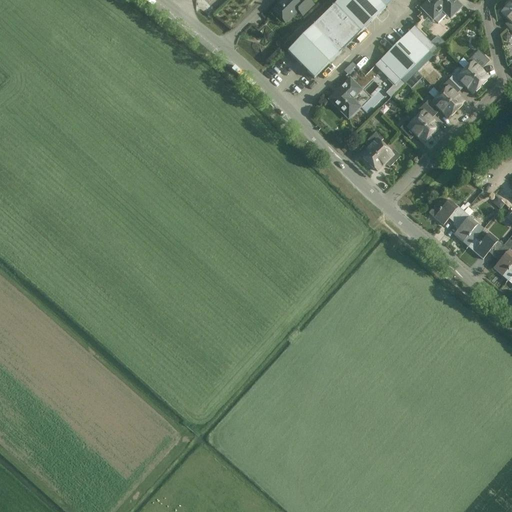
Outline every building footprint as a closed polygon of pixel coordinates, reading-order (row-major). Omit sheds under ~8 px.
[(273,12),(285,24),(298,12),(302,16),(313,5),(307,0),(298,0),(296,2),(294,0),(283,0),(282,1),(283,2),(273,12)] [(340,0),(330,11),(316,25),(343,51),(357,38),(385,9),(376,0),(340,0)] [(431,0),(422,9),(432,19),(442,10),(449,18),(460,7),(452,0),(431,0)] [(507,28),(511,33),(511,8),(510,6),(502,14),(511,24),(507,28)] [(316,25),(287,53),(314,80),(343,51),(316,25)] [(409,33),(429,53),(433,57),(445,45),(437,37),(430,44),(428,41),(415,28),(409,33)] [(400,82),(429,53),(409,33),(380,61),(394,75),(400,82)] [(465,71),(480,87),(488,79),(479,69),(487,61),(478,52),(467,63),(470,67),(465,71)] [(394,75),(380,61),(375,67),(388,81),(395,87),(387,95),(390,99),(404,86),(400,82),(394,75)] [(355,63),(346,71),(351,77),(360,69),(355,63)] [(462,85),(472,95),(480,87),(465,71),(460,77),(456,73),(449,80),(458,89),(462,85)] [(417,84),(412,79),(406,85),(411,90),(417,84)] [(440,96),(456,111),(464,103),(454,94),(458,89),(449,80),(442,87),(445,91),(440,96)] [(330,101),(348,119),(359,109),(351,101),(360,92),(350,81),(330,101)] [(438,110),(447,119),(456,111),(440,96),(435,101),(432,98),(425,105),(434,114),(438,110)] [(416,120),(431,136),(439,128),(429,118),(434,114),(425,105),(417,112),(421,116),(416,120)] [(415,136),(423,144),(431,136),(416,120),(411,125),(407,122),(400,129),(411,140),(415,136)] [(361,156),(369,164),(385,149),(380,144),(383,141),(376,133),(367,142),(371,146),(361,156)] [(369,164),(377,172),(387,163),(391,167),(400,158),(393,151),(390,154),(385,149),(369,164)] [(428,214),(443,227),(449,220),(453,224),(453,225),(453,226),(464,213),(469,207),(466,204),(464,207),(462,206),(459,210),(459,209),(449,201),(444,207),(439,202),(428,214)] [(470,218),(464,213),(453,226),(454,226),(455,227),(457,232),(454,236),(468,248),(478,237),(483,230),(469,218),(470,218)] [(468,248),(482,261),(489,253),(494,258),(504,247),(498,242),(498,243),(489,235),(483,241),(478,237),(468,248)] [(493,270),(507,282),(511,277),(511,266),(511,265),(511,255),(509,252),(511,247),(511,242),(509,240),(494,258),(500,263),(493,270)]
